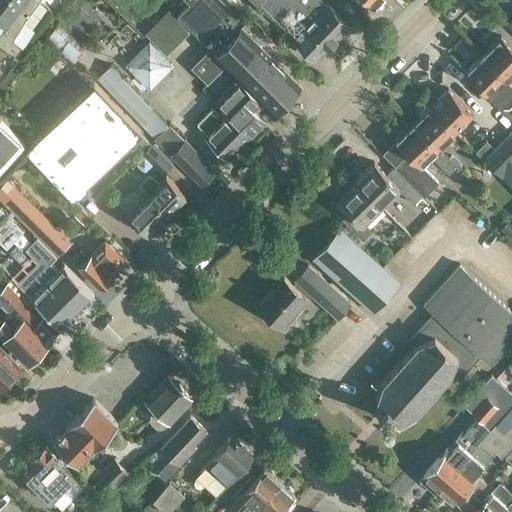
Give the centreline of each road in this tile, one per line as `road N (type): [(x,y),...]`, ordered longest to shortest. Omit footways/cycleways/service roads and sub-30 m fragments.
road 1 (residential): [(150,306),(445,0)]
road 2 (residential): [(379,511),(150,306)]
road 3 (residential): [(1,443),(150,306)]
